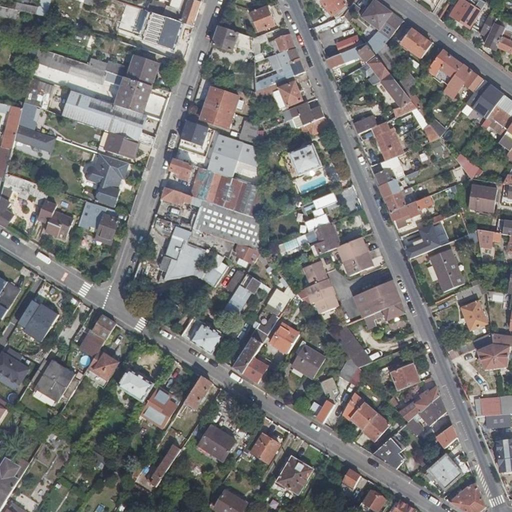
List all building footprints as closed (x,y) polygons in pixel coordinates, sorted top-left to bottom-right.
[(46,17),(50,0),(40,0),(37,15),(46,17)] [(151,6),(149,11),(154,13),(184,23),(194,26),(202,2),(196,0),(194,0),(183,0),(180,9),(168,6),(154,1),(152,7),(151,6)] [(170,0),(168,6),(180,9),(183,0),(170,0)] [(342,0),(323,0),(321,3),(332,17),(347,6),(342,0)] [(367,47),(374,56),(384,45),(403,22),(374,0),(361,19),(378,32),(367,47)] [(485,5),(476,0),(461,0),(450,19),(469,30),(485,5)] [(353,5),(344,17),(349,24),(360,10),(353,5)] [(0,17),(15,21),(17,11),(0,7),(0,17)] [(268,7),(251,14),(257,32),(276,25),(268,7)] [(184,23),(154,13),(146,38),(162,44),(162,46),(174,51),(184,23)] [(507,23),(488,17),(480,33),(489,38),(485,48),(495,52),(496,50),(507,23)] [(511,24),(507,23),(496,50),(511,57),(511,43),(509,42),(510,38),(508,37),(511,31),(511,24)] [(219,27),(213,45),(233,51),(234,46),(236,40),(254,46),(253,38),(219,27)] [(420,61),(431,47),(411,31),(410,33),(408,32),(403,38),(402,38),(398,43),(420,61)] [(466,43),(473,47),(479,35),(472,31),(466,43)] [(267,33),(253,38),(254,46),(254,53),(254,62),(259,61),(257,55),(262,54),(261,42),(269,40),(267,33)] [(295,47),(290,34),(284,36),(277,42),(282,52),(294,48),(295,47)] [(254,46),(236,40),(234,46),(254,53),(254,46)] [(366,64),(374,56),(367,47),(365,45),(328,61),(331,69),(360,57),(366,64)] [(376,59),(389,75),(399,64),(384,45),(374,56),(376,59)] [(327,59),(340,55),(338,46),(325,50),(327,59)] [(88,65),(38,48),(34,64),(101,86),(120,92),(125,78),(112,73),(88,65)] [(282,52),(278,54),(283,65),(298,59),(294,48),(282,52)] [(462,66),(443,52),(432,66),(439,71),(452,80),(462,66)] [(130,79),(152,87),(160,64),(137,56),(133,69),(130,79)] [(107,63),(90,58),(88,65),(112,73),(116,63),(108,61),(107,63)] [(305,71),(299,58),(298,59),(283,65),(288,77),(293,75),(305,71)] [(367,66),(380,83),(389,76),(389,75),(376,59),(367,66)] [(130,79),(133,69),(116,63),(112,73),(125,78),(130,79)] [(101,86),(34,64),(31,78),(73,92),(97,100),(101,86)] [(459,90),(470,99),(483,82),(462,66),(452,80),(444,91),(453,97),(459,90)] [(293,75),(288,77),(278,82),(281,91),(287,107),(304,100),(293,75)] [(409,101),(407,99),(389,76),(380,83),(399,108),(409,101)] [(120,92),(116,106),(145,115),(154,88),(152,87),(130,79),(125,78),(120,92)] [(255,95),(256,102),(281,91),(278,82),(255,91),(255,95)] [(467,104),(487,119),(503,97),(483,82),(470,99),(467,104)] [(240,97),(212,88),(201,120),(230,129),(240,97)] [(73,92),(65,116),(69,118),(80,122),(100,128),(109,104),(97,100),(73,92)] [(505,135),(509,129),(511,124),(511,103),(503,97),(487,119),(483,124),(488,128),(491,124),(505,135)] [(18,125),(23,106),(0,101),(0,111),(4,113),(6,108),(10,109),(1,145),(13,147),(15,137),(16,135),(18,125)] [(34,106),(24,103),(23,106),(18,125),(27,129),(34,106)] [(153,146),(156,138),(143,133),(148,117),(145,115),(116,106),(109,104),(100,128),(124,137),(124,136),(141,141),(153,146)] [(324,118),(320,107),(308,112),(304,104),(284,112),(287,122),(300,117),(304,126),(324,118)] [(426,108),(420,115),(422,118),(426,113),(428,111),(426,108)] [(373,117),(354,125),(359,135),(373,129),(377,127),(373,117)] [(80,122),(69,118),(67,125),(78,129),(80,122)] [(328,128),(324,118),(304,126),(300,127),(304,137),(310,134),(311,135),(328,128)] [(428,126),(438,140),(440,138),(446,130),(434,119),(428,126)] [(187,122),(181,139),(203,146),(209,129),(187,122)] [(373,129),(386,162),(397,157),(390,140),(393,138),(390,130),(387,123),(377,127),(373,129)] [(245,140),(257,144),(257,126),(251,124),(245,140)] [(27,129),(18,125),(16,135),(22,137),(24,136),(46,144),(49,136),(30,130),(27,129)] [(30,130),(49,136),(51,131),(31,125),(30,130)] [(428,125),(423,128),(428,144),(438,140),(428,126),(428,125)] [(446,130),(440,138),(448,144),(458,131),(450,125),(446,130)] [(390,140),(397,157),(402,155),(395,137),(397,136),(394,129),(390,130),(393,138),(390,140)] [(511,143),(511,131),(509,129),(505,135),(492,152),(499,157),(505,146),(509,148),(511,143)] [(22,137),(16,135),(15,137),(32,143),(31,145),(33,148),(36,148),(37,147),(38,145),(52,149),(56,138),(49,136),(46,144),(24,136),(22,137)] [(124,136),(124,137),(122,142),(115,139),(111,152),(133,160),(139,143),(140,143),(141,141),(124,136)] [(204,169),(259,186),(258,150),(215,136),(206,162),(204,169)] [(13,147),(1,145),(0,144),(0,189),(1,191),(5,175),(13,147)] [(312,144),(289,153),(298,175),(321,166),(312,144)] [(499,157),(511,164),(511,149),(509,148),(505,146),(499,157)] [(178,153),(176,159),(193,165),(196,166),(204,169),(206,162),(178,153)] [(455,161),(470,181),(478,170),(461,153),(455,161)] [(122,190),(128,174),(131,164),(105,155),(101,169),(93,167),(89,168),(86,177),(89,180),(102,184),(122,190)] [(398,159),(402,169),(410,166),(406,156),(398,159)] [(175,159),(171,171),(181,174),(178,183),(192,188),(195,179),(191,177),(193,172),(191,171),(193,165),(176,159),(175,159)] [(192,197),(260,220),(259,186),(204,169),(196,166),(195,169),(200,171),(192,197)] [(511,166),(503,183),(503,185),(511,186),(511,166)] [(391,169),(375,176),(380,188),(396,180),(391,169)] [(19,179),(5,175),(1,191),(0,194),(0,223),(6,227),(12,216),(5,211),(10,205),(5,202),(9,184),(23,189),(21,196),(29,199),(31,195),(36,197),(34,203),(41,206),(43,201),(47,189),(28,183),(19,179)] [(396,180),(380,188),(385,199),(401,192),(396,180)] [(115,208),(122,190),(102,184),(96,201),(115,208)] [(511,186),(503,185),(501,198),(511,199),(511,186)] [(165,188),(161,199),(184,207),(185,204),(201,209),(194,230),(232,243),(237,244),(261,252),(260,239),(260,220),(192,197),(165,188)] [(477,210),(493,213),(496,191),(470,188),(467,211),(476,212),(477,210)] [(401,192),(385,199),(391,214),(407,207),(401,192)] [(445,205),(454,202),(452,197),(443,201),(445,205)] [(407,207),(391,214),(397,229),(408,224),(407,221),(429,211),(425,200),(407,207)] [(43,201),(41,206),(37,219),(44,222),(45,221),(49,223),(44,233),(56,238),(56,237),(58,238),(60,235),(63,237),(62,239),(64,240),(72,221),(53,212),(55,206),(43,201)] [(119,213),(84,202),(76,229),(87,232),(87,228),(99,232),(98,236),(110,240),(117,219),(119,213)] [(447,210),(456,207),(454,202),(445,205),(447,210)] [(463,238),(467,236),(459,215),(454,217),(462,238),(463,238)] [(194,230),(158,218),(155,228),(163,239),(173,243),(167,262),(169,263),(165,275),(164,275),(160,287),(177,284),(192,281),(197,281),(200,281),(206,285),(218,291),(229,267),(224,265),(222,263),(223,261),(227,259),(232,243),(194,230)] [(445,220),(429,227),(433,235),(448,229),(445,220)] [(504,221),(498,220),(496,235),(502,235),(504,221)] [(511,221),(504,221),(502,235),(509,236),(511,236),(511,221)] [(342,246),(332,223),(297,237),(300,245),(310,241),(316,257),(337,248),(342,246)] [(467,236),(463,238),(467,246),(478,241),(477,232),(467,236)] [(478,241),(480,254),(492,256),(493,249),(490,249),(492,234),(477,232),(478,241)] [(260,239),(261,252),(278,245),(273,234),(260,239)] [(283,243),(286,251),(300,245),(297,237),(283,243)] [(337,248),(346,271),(370,261),(372,260),(366,245),(363,246),(360,238),(342,246),(337,248)] [(414,248),(406,251),(410,260),(435,250),(433,245),(426,248),(423,240),(413,244),(414,248)] [(261,252),(237,244),(233,256),(254,264),(256,261),(261,252)] [(452,251),(430,260),(444,293),(466,284),(452,251)] [(268,261),(261,252),(256,261),(264,267),(268,261)] [(346,271),(348,277),(372,267),(370,261),(346,271)] [(161,274),(164,275),(165,275),(169,263),(167,262),(164,265),(161,274)] [(303,268),(310,286),(326,279),(319,262),(303,268)] [(235,279),(242,284),(248,274),(249,273),(242,268),(235,279)] [(225,312),(236,319),(253,292),(248,290),(255,278),(248,274),(242,284),(236,293),(232,301),(225,312)] [(21,291),(0,277),(0,299),(2,301),(0,304),(0,318),(3,320),(21,291)] [(400,303),(390,278),(385,281),(386,284),(354,297),(362,319),(364,318),(400,303)] [(310,286),(305,288),(317,317),(338,308),(333,297),(336,296),(329,281),(327,282),(326,279),(310,286)] [(459,302),(485,291),(484,283),(476,286),(472,288),(456,295),(459,302)] [(288,297),(291,299),(295,293),(295,292),(289,286),(284,295),(288,297)] [(225,297),(232,301),(236,293),(229,289),(225,297)] [(281,310),(288,297),(284,295),(276,290),(269,303),(281,310)] [(291,299),(282,314),(291,319),(302,301),(295,293),(291,299)] [(492,293),(492,302),(503,302),(503,293),(492,293)] [(478,302),(461,310),(471,333),(488,326),(478,302)] [(405,314),(400,303),(364,318),(368,331),(377,328),(374,320),(384,316),(387,321),(405,314)] [(35,321),(33,325),(49,335),(51,331),(52,332),(60,318),(42,307),(34,321),(35,321)] [(117,324),(103,316),(94,331),(105,338),(107,339),(117,324)] [(184,337),(218,359),(230,339),(196,317),(184,337)] [(272,343),(289,354),(300,336),(282,325),(272,343)] [(350,358),(358,368),(372,363),(344,327),(329,333),(336,341),(350,358)] [(490,327),(491,335),(502,336),(503,329),(490,327)] [(234,369),(244,374),(254,358),(266,340),(263,337),(266,333),(258,328),(252,336),(254,338),(234,369)] [(491,335),(448,353),(451,361),(476,350),(485,372),(496,371),(491,335)] [(491,335),(496,371),(508,370),(511,348),(511,347),(511,337),(502,336),(491,335)] [(107,339),(105,338),(102,342),(91,336),(82,351),(95,359),(101,350),(107,339)] [(293,365),(314,378),(326,358),(305,345),(307,342),(303,340),(296,352),(300,353),(293,365)] [(101,350),(95,359),(85,376),(104,388),(120,363),(101,350)] [(0,362),(0,375),(22,389),(31,373),(20,366),(24,360),(11,352),(7,358),(4,356),(0,362)] [(244,374),(259,384),(269,367),(254,358),(244,374)] [(349,383),(358,368),(350,358),(338,376),(349,383)] [(52,365),(46,362),(33,384),(39,387),(52,365)] [(63,401),(67,404),(81,382),(76,379),(78,376),(55,362),(53,366),(52,365),(39,387),(40,388),(38,391),(61,405),(63,401)] [(391,373),(398,389),(420,380),(413,364),(391,373)] [(131,369),(120,387),(144,403),(156,385),(131,369)] [(213,385),(203,378),(187,403),(197,410),(213,385)] [(170,393),(160,387),(142,415),(164,429),(178,406),(171,401),(166,399),(170,393)] [(439,396),(436,388),(401,417),(407,424),(413,419),(415,418),(419,413),(439,396)] [(345,415),(364,431),(379,414),(357,395),(345,415)] [(446,412),(439,396),(419,413),(423,418),(429,427),(446,412)] [(500,400),(502,416),(511,415),(511,398),(500,397),(500,400)] [(315,419),(324,424),(335,406),(327,400),(315,419)] [(481,402),(482,417),(486,417),(502,416),(500,400),(481,402)] [(423,418),(419,413),(415,418),(418,422),(423,418)] [(364,431),(363,432),(376,443),(392,425),(379,414),(364,431)] [(486,417),(486,426),(502,425),(502,416),(486,417)] [(407,424),(406,425),(417,436),(424,429),(413,419),(407,424)] [(45,439),(49,433),(35,424),(30,431),(45,439)] [(443,450),(456,438),(451,426),(434,439),(443,450)] [(212,427),(199,447),(223,463),(236,443),(212,427)] [(280,446),(263,435),(252,454),(269,465),(280,446)] [(374,455),(388,464),(405,448),(395,436),(374,455)] [(511,444),(507,445),(507,452),(498,453),(500,472),(511,471),(511,444)] [(165,477),(182,452),(175,447),(159,472),(165,477)] [(90,457),(103,465),(108,457),(95,449),(90,457)] [(428,450),(418,460),(423,466),(433,456),(428,450)] [(0,459),(8,464),(12,456),(4,451),(0,457),(0,459)] [(445,455),(428,471),(445,491),(463,475),(445,455)] [(0,511),(28,466),(12,456),(8,464),(0,459),(0,511)] [(314,471),(292,458),(277,484),(299,497),(314,471)] [(361,477),(350,470),(343,483),(354,489),(361,477)] [(148,482),(157,489),(163,479),(158,475),(154,481),(150,478),(148,482)] [(134,484),(130,482),(125,490),(129,493),(134,484)] [(152,496),(134,484),(129,493),(141,500),(147,504),(152,496)] [(450,502),(465,511),(480,511),(485,508),(476,484),(469,487),(450,502)] [(379,511),(387,501),(371,492),(361,511),(362,511),(379,511)] [(244,511),(247,508),(226,494),(215,511),(244,511)] [(416,511),(402,502),(395,511),(416,511)]
